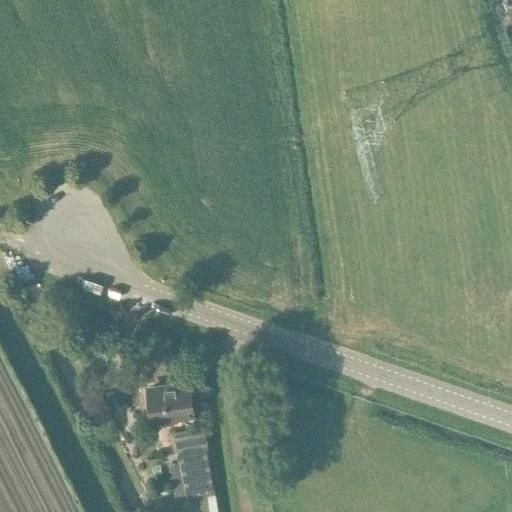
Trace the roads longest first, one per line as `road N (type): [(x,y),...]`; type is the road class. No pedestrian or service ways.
road 1 (residential): [(511,420),(95,277),(70,230)]
road 2 (track): [(0,295),(109,511)]
